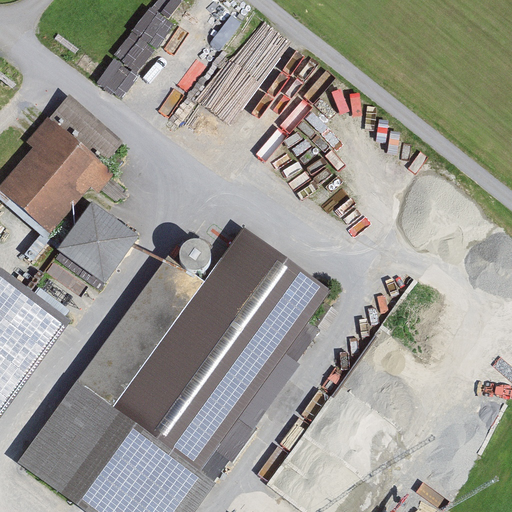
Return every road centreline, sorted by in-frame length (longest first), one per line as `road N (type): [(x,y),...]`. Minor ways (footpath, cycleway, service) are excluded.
road 1 (unknown): [(0,462),(196,180)]
road 2 (unclassified): [(259,0),(511,201)]
road 3 (unknown): [(319,272),(348,302),(343,323),(221,511)]
